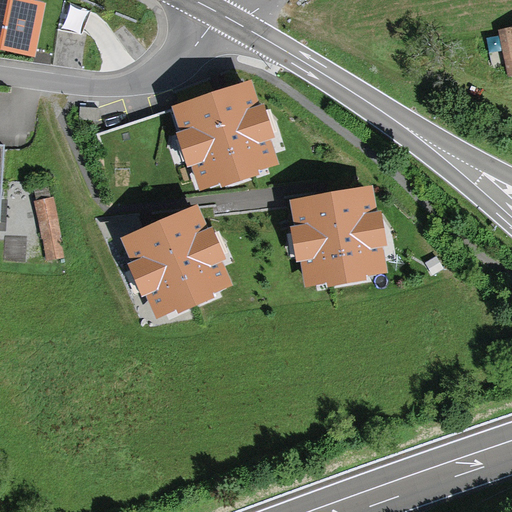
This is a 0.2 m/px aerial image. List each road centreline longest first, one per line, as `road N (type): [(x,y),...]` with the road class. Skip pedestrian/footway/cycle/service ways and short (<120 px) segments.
road 1 (residential): [(0,73),(135,86),(234,26)]
road 2 (tertiary): [(234,26),(440,153)]
road 3 (trunk): [(342,511),(511,455)]
